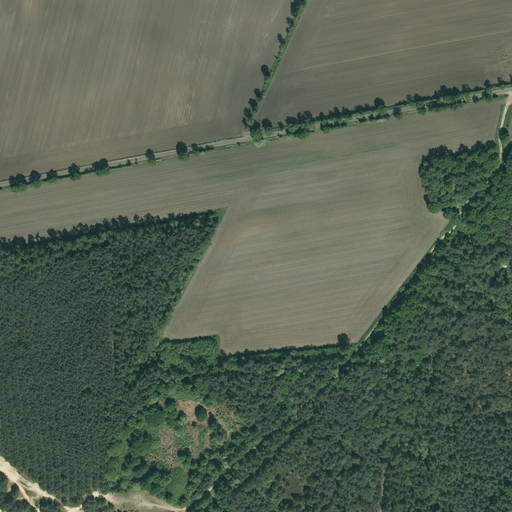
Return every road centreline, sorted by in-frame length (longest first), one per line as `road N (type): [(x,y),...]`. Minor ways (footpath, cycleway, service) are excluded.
road 1 (track): [(511,96),(497,168),(359,345),(183,511)]
road 2 (residential): [(0,186),(511,90)]
road 3 (track): [(0,459),(55,493),(120,487),(191,505)]
